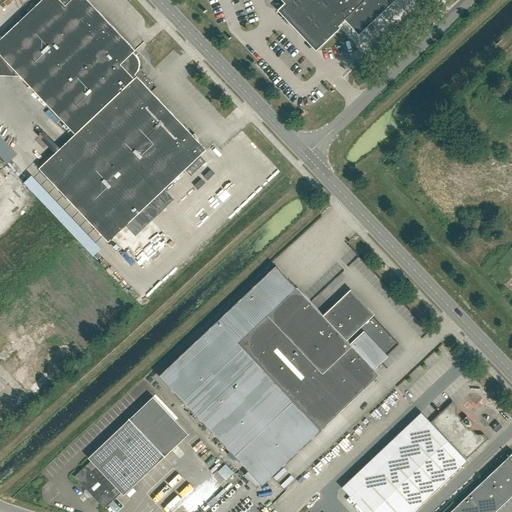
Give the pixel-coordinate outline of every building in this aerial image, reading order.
[(41,0),(0,39),(0,76),(20,77),(75,135),(39,169),(109,242),(206,150),(137,77),(134,79),(133,77),(135,75),(137,73),(138,71),(139,69),(139,67),(139,65),(139,62),(138,60),(137,58),(136,56),(133,53),(135,51),(87,0),(41,0)] [(285,0),(289,4),(281,11),(314,45),(316,48),(338,27),(346,20),(328,0),(285,0)] [(328,0),(346,20),(359,34),(395,0),(328,0)] [(371,315),(363,306),(360,309),(348,296),(325,317),(297,288),(268,315),(248,293),(160,376),(263,486),(380,375),(373,368),(380,361),(359,339),(352,346),(345,339),(371,315)] [(189,434),(153,396),(88,458),(91,461),(74,477),(105,508),(121,493),(124,495),(189,434)] [(430,421),(350,496),(365,511),(412,511),(467,461),(466,460),(469,457),(475,451),(476,452),(477,451),(476,450),(488,439),(488,440),(489,440),(484,434),(476,434),(470,428),(474,424),(474,423),(474,424),(467,417),(467,416),(463,420),(457,413),(457,405),(452,400),(451,401),(452,402),(441,413),(440,412),(439,412),(440,413),(434,419),(431,422),(430,421)] [(511,453),(450,511),(495,511),(511,496),(511,453)]
